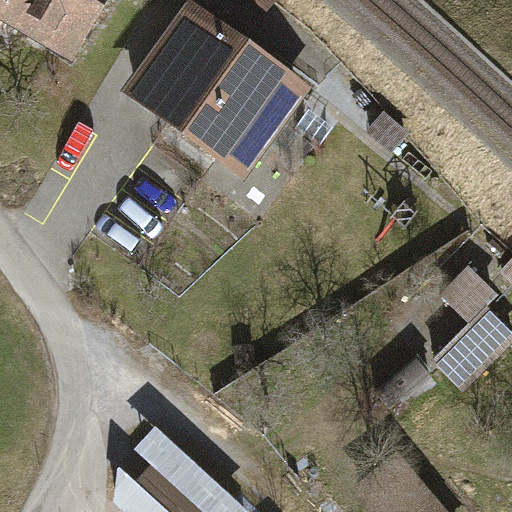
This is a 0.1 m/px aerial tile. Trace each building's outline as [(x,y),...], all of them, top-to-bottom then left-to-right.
[(0,0),(0,20),(75,65),(114,0),(0,0)] [(266,53),(190,0),(123,96),(249,184),(316,88),(266,53)] [(378,115),(362,133),(387,154),(402,135),(378,115)] [(511,261),(500,274),(511,285),(511,261)] [(434,362),(469,395),(511,350),(511,330),(489,308),(499,297),(470,269),(442,298),(470,325),(434,362)] [(394,413),(436,375),(420,357),(378,395),(394,413)] [(246,511),(163,433),(101,499),(114,511),(246,511)] [(341,482),(367,511),(441,511),(383,445),(341,482)]
